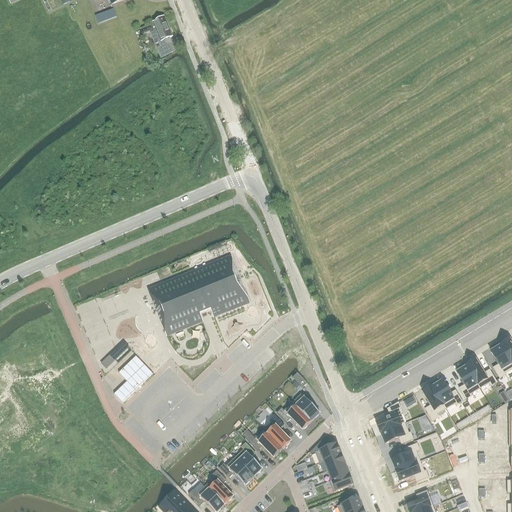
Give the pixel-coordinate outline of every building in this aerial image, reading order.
[(115,10),(96,16),(99,24),(117,19),(115,10)] [(149,32),(154,44),(172,37),(164,17),(134,32),(137,37),(145,34),(145,33),(149,32)] [(171,44),(160,49),(163,56),(174,50),(171,44)] [(147,290),(166,338),(203,323),(200,316),(203,314),(210,311),(213,318),(250,304),(238,276),(230,257),(147,290)] [(511,344),(510,341),(500,346),(511,366),(511,344)] [(110,356),(102,364),(106,369),(115,361),(114,359),(127,347),(128,349),(128,348),(124,344),(110,356)] [(500,347),(490,353),(498,366),(493,369),(499,380),(505,376),(504,374),(511,369),(511,366),(500,346),(499,347),(500,347)] [(127,382),(114,395),(122,403),(152,374),(136,357),(119,374),(127,382)] [(476,361),(466,367),(479,389),(488,384),(490,387),(496,384),(489,371),(483,374),(476,361)] [(465,368),(456,373),(464,386),(459,389),(465,400),(471,396),(470,395),(479,389),(466,367),(465,367),(465,368)] [(297,374),(292,379),(294,380),(302,389),(307,384),(298,375),(297,374)] [(432,387),(432,388),(445,410),(454,405),(455,406),(461,402),(455,392),(449,395),(442,382),(432,388),(432,387)] [(432,388),(422,393),(430,407),(425,410),(432,422),(438,419),(436,416),(445,410),(432,388)] [(504,392),(499,395),(503,402),(505,404),(510,401),(508,399),(504,392)] [(301,395),(292,403),(311,423),(319,415),(301,395)] [(281,409),(276,414),(286,424),(291,419),(302,431),(311,423),(292,403),(283,412),(281,409)] [(390,418),(376,424),(380,434),(404,424),(400,415),(402,414),(398,404),(387,410),(390,418)] [(478,412),(472,416),(476,421),(482,417),(491,412),(488,406),(478,412)] [(272,423),(263,431),(282,451),(291,443),(279,431),(284,426),(274,416),(269,421),(272,423)] [(466,419),(457,425),(460,431),(469,425),(476,421),(472,416),(466,419)] [(404,424),(380,434),(380,435),(384,445),(398,439),(401,445),(413,440),(410,434),(408,434),(404,424)] [(429,424),(422,427),(424,433),(432,430),(429,424)] [(247,432),(243,436),(257,452),(262,447),(273,459),(282,451),(263,431),(255,439),(247,432)] [(243,451),(234,459),(253,479),(262,470),(250,458),(255,454),(245,444),(240,448),(243,451)] [(336,445),(315,454),(319,464),(324,463),(323,462),(340,455),(336,445)] [(405,456),(391,462),(395,472),(420,463),(415,453),(419,451),(416,445),(403,450),(405,456)] [(340,455),(323,462),(324,463),(327,472),(344,465),(340,455)] [(223,465),(219,469),(229,479),(233,475),(245,487),(253,479),(234,459),(226,467),(223,465)] [(420,463),(395,472),(400,483),(414,477),(416,483),(428,478),(425,472),(424,472),(420,463)] [(305,464),(295,468),(298,473),(303,471),(307,469),(305,464)] [(344,465),(327,472),(331,482),(332,482),(348,476),(344,465)] [(214,478),(205,487),(224,506),(233,498),(222,486),(226,482),(216,472),(212,476),(214,478)] [(331,482),(329,482),(333,494),(352,486),(348,476),(332,482),(331,482)] [(193,491),(188,495),(200,507),(204,503),(213,511),(218,511),(224,506),(205,487),(197,495),(193,491)] [(273,498),(277,507),(292,501),(288,491),(273,498)] [(418,502),(407,506),(409,511),(422,511),(433,507),(427,491),(415,496),(418,502)] [(193,511),(177,495),(173,499),(171,497),(163,506),(168,511),(193,511)] [(358,499),(337,508),(338,511),(355,511),(362,509),(358,499)]
